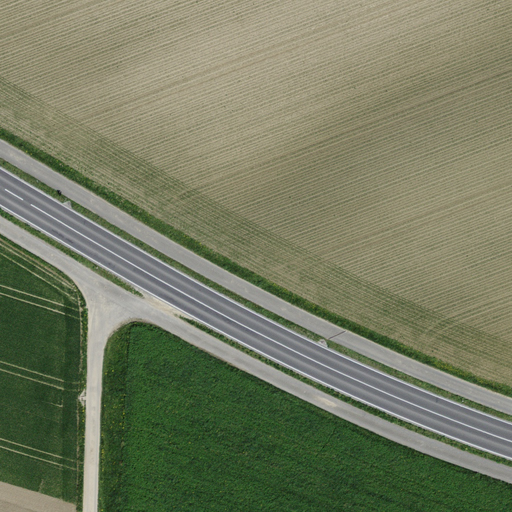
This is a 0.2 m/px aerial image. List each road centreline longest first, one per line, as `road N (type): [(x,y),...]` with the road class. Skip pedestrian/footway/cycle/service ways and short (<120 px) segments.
road 1 (track): [(511,407),(238,287),(0,148)]
road 2 (primary): [(0,189),(434,418),(511,442)]
road 3 (track): [(0,224),(236,360),(352,415),(511,475)]
road 4 (track): [(89,511),(100,287)]
